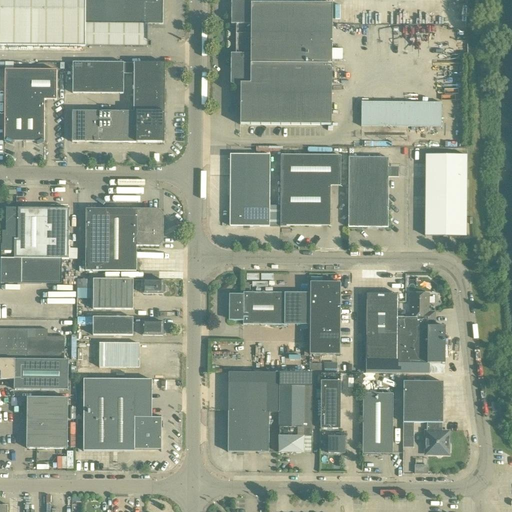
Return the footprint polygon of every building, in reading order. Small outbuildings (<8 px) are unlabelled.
[(0,0),(0,46),(148,48),(148,25),(163,25),(163,0),(0,0)] [(231,54),(230,85),(240,85),(240,125),(331,126),(332,5),(252,4),(252,0),(231,0),(231,25),(236,25),(235,54),(231,54)] [(73,63),(72,94),(93,94),(93,63),(73,63)] [(93,63),(93,94),(113,94),(113,63),(93,63)] [(113,63),(113,94),(123,94),(123,74),(124,63),(113,63)] [(124,63),(123,74),(132,74),(132,73),(134,73),(134,64),(124,63)] [(133,113),(137,113),(164,113),(165,64),(134,64),(134,73),(133,112),(133,113)] [(5,70),(4,142),(44,143),(44,101),(56,101),(57,71),(5,70)] [(361,103),(361,127),(441,127),(441,103),(361,103)] [(72,112),(72,143),(85,143),(86,112),(72,112)] [(86,112),(85,143),(98,143),(98,112),(86,112)] [(98,112),(98,143),(111,143),(111,112),(98,112)] [(111,112),(111,143),(124,143),(124,112),(111,112)] [(124,112),(124,143),(136,143),(137,128),(137,113),(133,113),(133,112),(124,112)] [(137,113),(137,128),(164,129),(164,113),(137,113)] [(137,128),(136,143),(162,144),(164,144),(164,142),(164,129),(137,128)] [(230,155),(229,227),(269,227),(270,155),(230,155)] [(280,155),(280,227),(286,227),(330,227),(330,187),(340,187),(341,156),(281,156),(281,155),(280,155)] [(426,156),(425,236),(466,237),(466,156),(426,156)] [(348,158),(348,228),(388,228),(388,158),(348,158)] [(1,259),(62,260),(69,260),(69,209),(68,209),(68,208),(61,208),(61,209),(15,209),(15,208),(7,208),(5,209),(5,221),(6,221),(6,232),(2,232),(2,245),(1,245),(1,259)] [(86,210),(85,272),(136,272),(136,247),(159,247),(163,243),(163,215),(159,210),(86,210)] [(1,259),(1,284),(61,285),(62,260),(1,259)] [(93,280),(93,310),(133,310),(133,280),(93,280)] [(143,281),(143,295),(163,295),(163,293),(165,293),(165,286),(163,285),(163,281),(143,281)] [(340,295),(340,283),(310,283),(310,295),(340,295)] [(229,295),(228,321),(243,322),(243,325),(309,326),(309,294),(243,293),(243,295),(229,295)] [(367,294),(366,361),(397,362),(397,318),(398,295),(383,294),(378,294),(367,294)] [(397,318),(397,362),(397,364),(445,365),(444,327),(428,327),(428,324),(431,324),(431,318),(431,312),(429,310),(429,295),(410,294),(410,318),(397,318)] [(340,307),(340,295),(310,295),(310,307),(340,307)] [(340,319),(340,307),(310,307),(310,319),(340,319)] [(93,318),(93,336),(133,336),(133,318),(93,318)] [(340,331),(340,319),(310,319),(310,331),(340,331)] [(143,322),(143,336),(162,336),(162,335),(165,334),(165,329),(163,328),(163,322),(143,322)] [(0,358),(64,359),(64,337),(27,337),(28,330),(0,329),(0,358)] [(340,343),(340,331),(310,331),(310,343),(340,343)] [(340,355),(340,343),(310,343),(309,355),(340,355)] [(99,344),(99,368),(139,368),(139,344),(99,344)] [(0,360),(0,379),(14,380),(14,390),(68,391),(68,361),(0,360)] [(228,427),(228,453),(269,453),(269,413),(279,413),(279,387),(279,381),(279,374),(228,373),(228,412),(228,427)] [(279,437),(279,453),(303,454),(312,454),(312,382),(313,374),(279,374),(279,381),(279,387),(279,413),(279,428),(279,437)] [(84,380),(83,452),(135,452),(135,450),(161,451),(161,419),(153,419),(153,381),(84,380)] [(403,382),(403,437),(413,437),(413,433),(426,433),(426,455),(448,455),(448,433),(439,433),(439,424),(443,424),(443,410),(444,410),(444,396),(443,396),(443,383),(403,382)] [(321,383),(321,432),(340,432),(340,384),(321,383)] [(363,394),(362,454),(392,454),(393,394),(363,394)] [(27,398),(26,449),(67,449),(68,398),(27,398)] [(328,438),(328,454),(344,454),(344,438),(328,438)] [(431,460),(422,460),(422,470),(431,471),(431,460)] [(387,511),(388,502),(362,502),(362,511),(387,511)]
